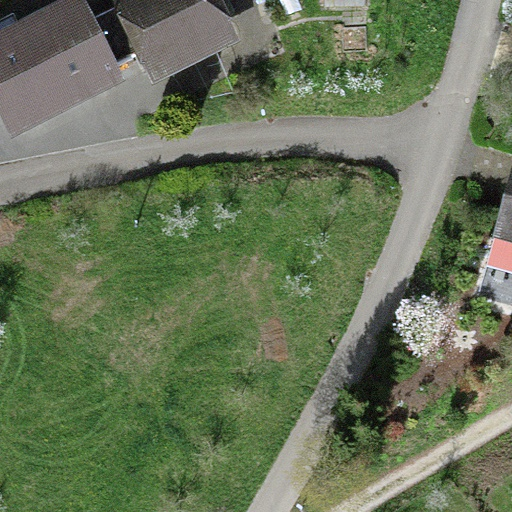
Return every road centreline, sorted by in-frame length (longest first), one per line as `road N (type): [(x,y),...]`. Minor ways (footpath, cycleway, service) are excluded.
road 1 (residential): [(0,184),(220,135),(444,135)]
road 2 (residential): [(266,511),(371,319),(444,135)]
road 3 (track): [(511,415),(353,511)]
road 4 (residential): [(444,135),(477,0)]
